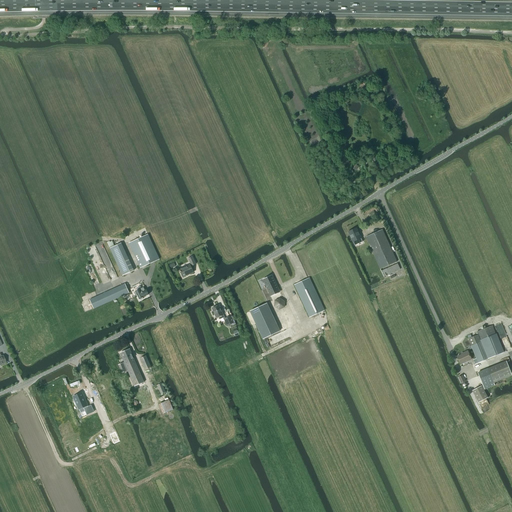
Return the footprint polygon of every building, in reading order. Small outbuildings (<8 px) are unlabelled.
[(353,242),(361,238),(356,228),(348,232),(353,242)] [(380,269),(397,262),(382,230),(366,237),(380,269)] [(148,235),(129,244),(140,268),(160,259),(148,235)] [(122,244),(110,249),(122,276),(134,271),(122,244)] [(192,266),(196,264),(192,256),(188,258),(192,266)] [(182,277),(193,273),(190,265),(179,269),(182,277)] [(384,277),(400,269),(398,265),(381,272),(384,277)] [(272,276),(263,280),(271,297),(280,292),(272,276)] [(309,317),(311,317),(324,310),(309,278),(294,285),(309,317)] [(125,284),(89,300),(94,309),(129,293),(125,284)] [(136,291),(134,292),(135,296),(138,295),(140,299),(141,300),(143,299),(143,298),(144,297),(149,295),(146,290),(145,291),(144,288),(141,289),(140,287),(138,288),(139,290),(136,291)] [(275,301),(274,307),(279,310),(284,307),(285,302),(280,298),(275,301)] [(267,304),(250,311),(263,339),(280,331),(267,304)] [(219,305),(212,308),(216,318),(218,317),(219,319),(220,319),(224,317),(222,311),(221,308),(221,309),(219,305)] [(231,316),(224,319),(227,326),(234,323),(231,316)] [(477,332),(478,335),(469,339),(476,358),(473,360),(475,364),(503,353),(492,326),(477,332)] [(144,383),(130,349),(120,353),(124,362),(118,365),(122,373),(128,371),(134,387),(144,383)] [(460,365),(472,359),(468,351),(463,353),(463,354),(457,357),(460,365)] [(146,356),(140,359),(145,370),(151,368),(146,356)] [(506,362),(477,373),(484,390),(495,385),(494,383),(511,376),(506,362)] [(106,421),(120,415),(105,380),(91,387),(106,421)] [(160,394),(165,392),(162,383),(157,385),(160,394)] [(472,391),(478,403),(488,398),(481,386),(472,391)] [(85,401),(81,393),(76,395),(76,396),(74,397),(77,405),(78,404),(79,408),(84,407),(87,414),(94,411),(91,405),(88,406),(85,401)] [(166,394),(157,398),(164,414),(173,410),(166,394)]
